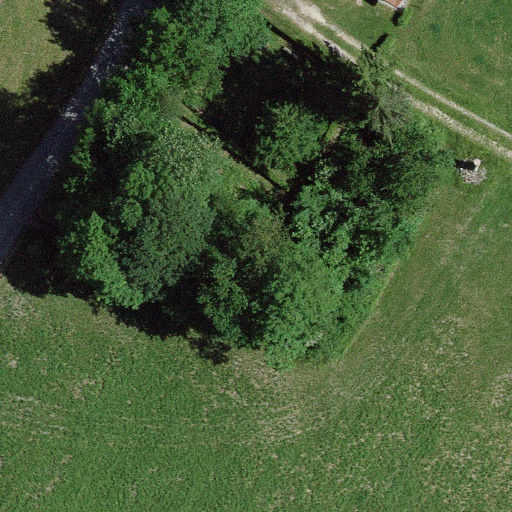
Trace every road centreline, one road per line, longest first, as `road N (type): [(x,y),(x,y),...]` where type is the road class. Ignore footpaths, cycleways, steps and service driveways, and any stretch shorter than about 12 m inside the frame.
road 1 (unclassified): [(0,240),(158,0)]
road 2 (track): [(280,0),(431,105),(511,149)]
